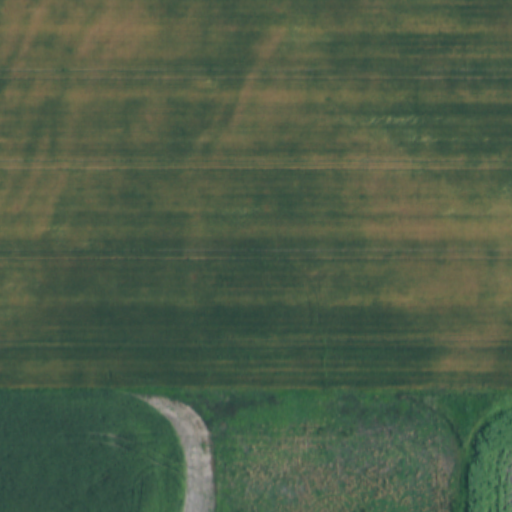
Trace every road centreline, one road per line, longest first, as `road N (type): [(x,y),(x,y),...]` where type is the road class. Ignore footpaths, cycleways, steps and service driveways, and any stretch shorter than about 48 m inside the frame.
road 1 (track): [(511,393),(0,391)]
road 2 (track): [(505,393),(478,443),(477,511)]
